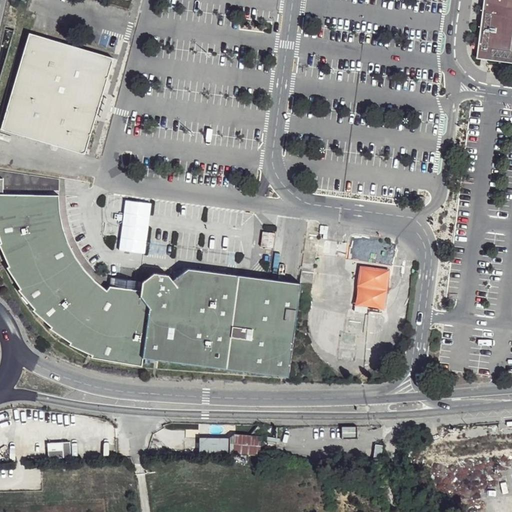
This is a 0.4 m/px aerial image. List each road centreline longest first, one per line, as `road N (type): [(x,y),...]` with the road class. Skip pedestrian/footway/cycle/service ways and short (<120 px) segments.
road 1 (tertiary): [(0,395),(130,415),(511,407)]
road 2 (tertiary): [(511,390),(128,391),(73,377),(13,342)]
